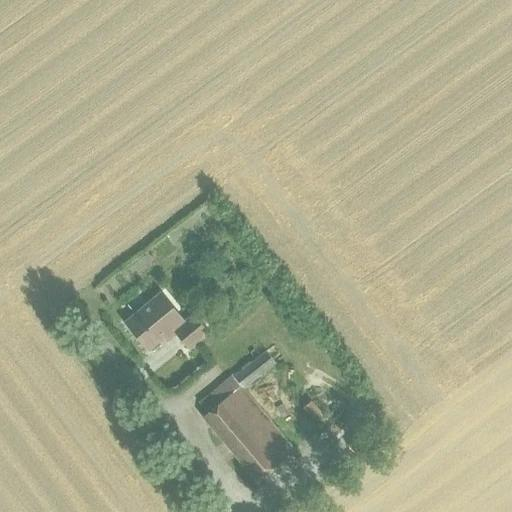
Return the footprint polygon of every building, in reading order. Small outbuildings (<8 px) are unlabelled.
[(210,276),(197,285),(203,294),(217,285),(210,276)] [(160,292),(123,323),(147,351),(171,330),(188,349),(209,332),(194,313),(185,321),(160,292)] [(322,350),(317,360),(333,367),(337,358),(322,350)] [(245,389),(276,363),(266,351),(234,377),(233,375),(199,403),(207,413),(203,417),(257,482),(296,450),(245,389)] [(313,402),(304,409),(318,424),(326,416),(313,402)]
